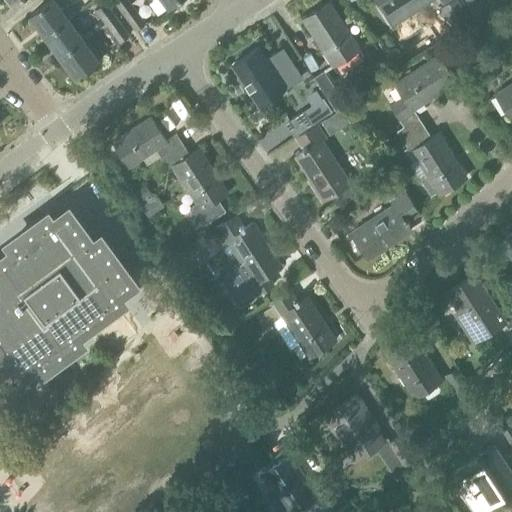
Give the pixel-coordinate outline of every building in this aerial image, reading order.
[(53,0),(51,0),(30,15),(45,36),(67,19),(53,0)] [(112,0),(123,14),(133,7),(127,0),(112,0)] [(376,0),(386,15),(409,0),(442,0),(444,3),(448,0),(376,0)] [(470,18),(457,0),(452,0),(442,7),(456,28),(470,18)] [(488,9),(482,0),(465,0),(475,17),(488,9)] [(328,1),(302,18),(333,65),(359,49),(328,1)] [(105,3),(95,10),(107,26),(117,19),(105,3)] [(145,23),(133,7),(123,14),(135,30),(145,23)] [(67,19),(45,36),(59,56),(82,40),(67,19)] [(117,19),(107,26),(119,42),(129,35),(117,19)] [(82,40),(59,56),(74,77),(97,60),(82,40)] [(257,48),(232,65),(259,105),(284,88),(277,78),(295,66),(283,47),(264,59),(257,48)] [(403,97),(390,105),(404,126),(397,130),(404,141),(425,128),(412,109),(455,81),(439,55),(395,84),(403,97)] [(314,76),(336,110),(346,103),(324,69),(314,76)] [(511,119),(511,83),(495,94),(511,120),(511,119)] [(323,97),(303,111),(311,124),(331,110),(323,97)] [(151,117),(113,142),(128,166),(155,148),(163,159),(183,145),(176,134),(166,141),(151,117)] [(316,123),(294,138),(303,151),(294,156),(323,199),(334,193),(340,202),(355,192),(349,183),(321,140),(325,137),(316,124),(316,123)] [(425,128),(404,141),(407,146),(405,148),(414,161),(412,162),(433,194),(438,191),(440,194),(465,177),(436,133),(430,137),(425,128)] [(183,145),(163,159),(168,168),(173,165),(197,202),(190,207),(189,215),(194,223),(204,224),(225,210),(217,198),(226,192),(198,148),(189,154),(183,145)] [(393,205),(350,232),(367,258),(411,230),(406,222),(418,214),(405,192),(391,201),(393,205)] [(273,285),(266,275),(281,265),(252,222),(244,227),(236,214),(214,228),(223,242),(227,239),(245,267),(224,281),(241,306),(273,285)] [(0,362),(13,381),(29,369),(34,376),(71,348),(67,342),(113,308),(108,301),(124,289),(91,244),(83,250),(59,217),(43,229),(38,222),(1,249),(6,256),(0,260),(0,362)] [(511,232),(501,240),(511,256),(511,232)] [(190,269),(210,256),(200,241),(180,254),(190,269)] [(473,274),(446,292),(458,310),(455,312),(474,341),(504,321),(499,315),(501,314),(499,312),(498,312),(473,274)] [(292,348),(301,342),(309,356),(335,340),(306,296),(298,301),(290,288),(269,302),(271,305),(260,312),(267,323),(273,319),(292,348)] [(440,380),(413,338),(387,354),(414,396),(440,380)] [(456,369),(446,375),(461,399),(471,392),(456,369)] [(356,394),(324,414),(353,460),(382,441),(375,429),(377,427),(356,394)] [(470,412),(487,433),(498,425),(480,404),(470,412)] [(400,434),(387,442),(404,468),(416,460),(400,434)] [(484,466),(457,484),(474,511),(476,511),(511,489),(511,476),(492,446),(477,455),(484,466)] [(286,456),(260,473),(269,486),(271,485),(286,508),(313,491),(301,472),(298,474),(286,456)] [(329,479),(318,486),(333,508),(344,501),(329,479)]
